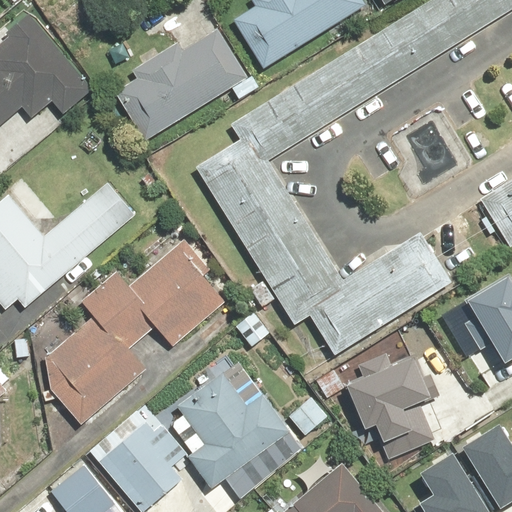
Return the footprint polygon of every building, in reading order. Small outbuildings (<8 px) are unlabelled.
[(424,224),(347,271),(277,157),(511,14),(511,0),(441,0),(239,122),(248,137),(203,164),(301,325),(317,315),(340,353),(459,281),(424,224)] [(264,61),(360,3),(357,0),(251,0),(255,6),(238,17),(264,61)] [(93,78),(36,11),(0,40),(0,134),(31,109),(41,121),(93,78)] [(148,137),(253,74),(224,26),(188,48),(184,41),(138,69),(142,75),(120,89),(148,137)] [(511,174),(492,186),(511,218),(511,174)] [(19,208),(0,224),(0,261),(11,273),(0,283),(0,303),(17,323),(33,309),(38,314),(144,220),(120,193),(56,249),(19,208)] [(82,422),(150,360),(137,346),(162,323),(181,343),(249,282),(197,225),(134,283),(119,267),(88,295),(101,310),(34,370),(82,422)] [(511,265),(472,291),(511,352),(511,265)] [(260,311),(240,325),(256,350),(277,336),(260,311)] [(417,351),(347,386),(369,431),(385,423),(397,447),(432,429),(421,405),(440,396),(417,351)] [(336,367),(320,377),(332,398),(348,389),(336,367)] [(197,452),(220,483),(297,427),(273,396),(260,406),(232,369),(187,403),(214,439),(197,452)] [(314,396),(293,417),(313,437),(334,416),(314,396)] [(146,423),(103,460),(144,507),(187,470),(146,423)] [(511,440),(502,424),(468,444),(503,503),(511,497),(511,440)] [(435,493),(419,504),(423,511),(494,511),(454,451),(421,472),(435,493)] [(352,459),(302,498),(313,511),(380,511),(389,505),(352,459)] [(91,465),(43,501),(51,511),(98,511),(116,499),(91,465)]
